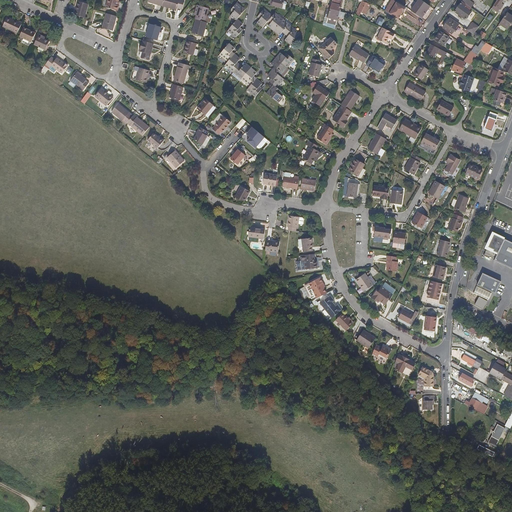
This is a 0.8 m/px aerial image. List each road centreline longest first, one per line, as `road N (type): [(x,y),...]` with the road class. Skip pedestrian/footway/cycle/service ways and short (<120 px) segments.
road 1 (residential): [(322,208),(268,205),(241,214),(207,193),(208,170),(121,87),(116,49)]
road 2 (residential): [(502,149),(456,284),(447,352)]
road 3 (residential): [(322,208),(336,271),(358,308),(432,353),(447,352)]
road 4 (residential): [(454,131),(403,219),(322,208)]
road 5 (residential): [(386,93),(335,166),(322,208)]
